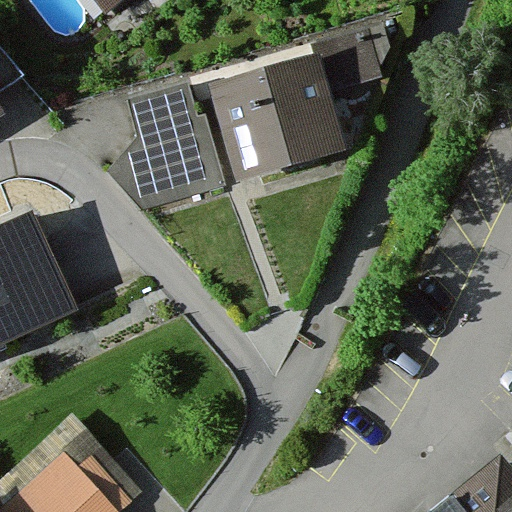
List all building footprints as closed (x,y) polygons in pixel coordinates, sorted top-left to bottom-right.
[(87,0),(105,21),(130,0),(87,0)] [(325,32),(340,79),(388,63),(373,17),(325,32)] [(235,198),(346,162),(315,66),(204,102),(235,198)] [(0,357),(68,326),(23,227),(0,237),(0,357)] [(94,511),(52,467),(4,511),(94,511)] [(511,511),(511,490),(497,472),(447,511),(511,511)]
